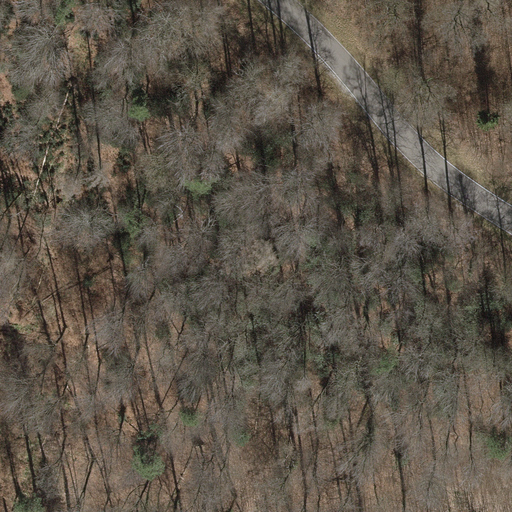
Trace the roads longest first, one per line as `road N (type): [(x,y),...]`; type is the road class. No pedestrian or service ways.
road 1 (motorway): [(372,0),(346,90),(331,259),(335,335),(373,511)]
road 2 (unclassified): [(279,0),(440,161),(511,208)]
